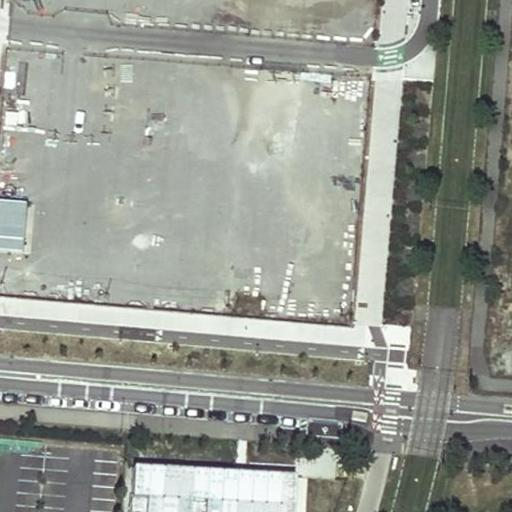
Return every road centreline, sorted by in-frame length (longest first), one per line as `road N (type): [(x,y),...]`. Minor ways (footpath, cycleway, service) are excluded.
road 1 (residential): [(0,380),(459,432),(511,430)]
road 2 (residential): [(511,409),(0,367)]
road 3 (residential): [(430,0),(427,34),(408,54),(369,58),(0,22)]
